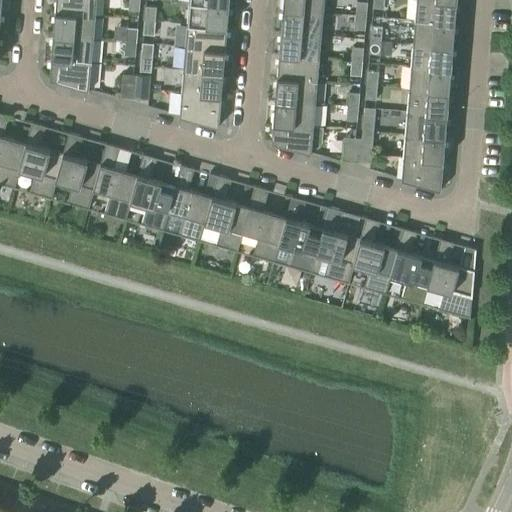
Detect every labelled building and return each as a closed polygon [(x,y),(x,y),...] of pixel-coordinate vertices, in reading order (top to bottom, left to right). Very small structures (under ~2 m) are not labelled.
[(95,16),(96,0),(56,0),(55,12),(95,16)] [(139,11),(139,0),(128,0),(128,10),(139,11)] [(323,12),(323,0),(283,0),(283,8),(323,12)] [(384,9),(384,0),(373,0),(372,8),(384,9)] [(455,24),(457,1),(447,0),(416,0),(415,20),(455,24)] [(227,26),(229,4),(189,1),(187,24),(227,26)] [(356,1),(355,15),(366,16),(367,2),(356,1)] [(145,6),(144,20),(155,21),(156,7),(145,6)] [(321,35),(323,12),(283,8),(281,31),(321,35)] [(93,38),(95,16),(55,12),(53,35),(93,38)] [(365,30),(366,16),(355,15),(354,29),(365,30)] [(154,35),(155,21),(144,20),(143,34),(154,35)] [(453,46),(455,24),(415,20),(413,43),(453,46)] [(225,50),(227,26),(187,24),(185,46),(225,50)] [(371,25),(370,39),(381,40),(382,26),(371,25)] [(126,27),(125,41),(136,42),(138,28),(126,27)] [(319,57),(321,35),(281,31),(279,54),(319,57)] [(93,38),(53,35),(51,58),(91,61),(93,38)] [(380,54),(381,40),(370,39),(369,53),(380,54)] [(135,56),(136,42),(125,41),(124,55),(135,56)] [(142,43),(141,57),(152,58),(153,44),(142,43)] [(451,69),(453,46),(413,43),(411,65),(451,69)] [(223,72),(225,50),(185,46),(183,69),(223,72)] [(352,46),(351,60),(362,61),(363,47),(352,46)] [(317,80),(319,57),(279,54),(277,76),(317,80)] [(151,72),(152,58),(141,57),(140,71),(151,72)] [(91,61),(51,58),(49,78),(89,90),(91,61)] [(99,84),(100,60),(92,60),(91,84),(99,84)] [(361,75),(362,61),(351,60),(350,75),(361,75)] [(449,92),(451,69),(411,65),(409,88),(449,92)] [(221,95),(223,72),(183,69),(181,92),(221,95)] [(367,70),(366,84),(377,85),(378,71),(367,70)] [(134,98),(136,75),(122,73),(120,97),(134,98)] [(150,76),(136,75),(134,98),(148,99),(150,76)] [(315,103),(317,80),(277,76),(275,99),(315,103)] [(376,99),(377,85),(366,84),(365,99),(376,99)] [(447,114),(449,92),(409,88),(407,111),(447,114)] [(219,127),(221,95),(181,92),(179,115),(219,127)] [(348,92),(347,106),(358,107),(359,93),(348,92)] [(313,125),(315,103),(275,99),(273,122),(313,125)] [(357,121),(358,107),(347,106),(346,120),(357,121)] [(364,107),(363,121),(374,122),(375,108),(364,107)] [(377,121),(400,122),(400,108),(378,107),(377,121)] [(445,137),(447,114),(407,111),(405,134),(445,137)] [(26,142),(2,135),(8,115),(0,112),(0,183),(14,187),(26,142)] [(63,153),(40,146),(45,125),(31,121),(26,142),(14,187),(51,198),(63,153)] [(373,139),(374,122),(363,121),(361,138),(373,139)] [(323,126),(313,125),(273,122),(271,142),(311,153),(311,147),(314,148),(318,147),(320,144),(322,141),(323,126)] [(100,163),(77,157),(83,136),(69,132),(63,153),(51,198),(88,209),(100,163)] [(443,160),(445,137),(405,134),(403,156),(443,160)] [(356,161),(358,138),(345,137),(343,160),(356,161)] [(371,162),(373,139),(361,138),(358,138),(356,161),(371,162)] [(138,174),(137,174),(114,167),(120,146),(106,142),(100,163),(88,209),(125,219),(138,174)] [(175,185),(174,184),(151,178),(157,157),(143,153),(137,174),(138,174),(125,219),(161,230),(175,185)] [(441,190),(443,160),(403,156),(401,179),(441,190)] [(212,195),(211,195),(188,188),(194,168),(180,164),(174,184),(175,185),(161,230),(199,240),(212,195)] [(249,206),(225,199),(231,178),(217,174),(211,195),(212,195),(199,240),(237,251),(249,206)] [(286,216),(262,210),(268,189),(254,185),(249,206),(237,251),(274,262),(286,216)] [(323,227),(300,220),(305,199),(292,195),(286,216),(274,262),(311,272),(323,227)] [(360,237),(337,231),(343,210),(329,206),(323,227),(311,272),(348,283),(360,237)] [(398,248),(397,248),(374,241),(380,221),(366,217),(360,237),(348,283),(385,293),(398,248)] [(435,259),(434,258),(411,252),(417,231),(403,227),(397,248),(398,248),(385,293),(423,304),(435,259)] [(440,238),(434,258),(435,259),(423,304),(470,318),(474,270),(448,263),(454,242),(440,238)]
